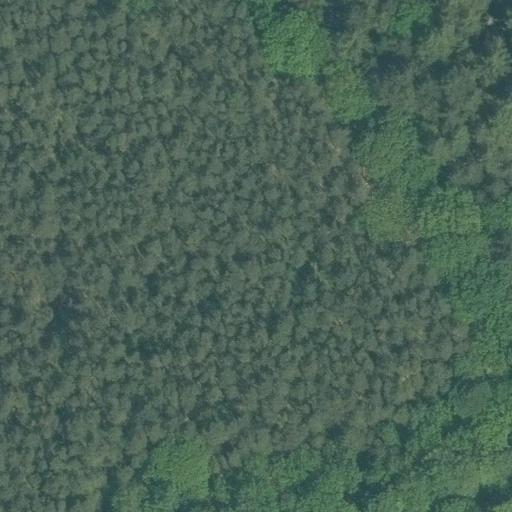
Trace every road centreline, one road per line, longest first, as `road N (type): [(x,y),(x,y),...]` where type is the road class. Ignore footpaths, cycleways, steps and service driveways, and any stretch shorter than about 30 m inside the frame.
road 1 (track): [(273,0),(511,348)]
road 2 (track): [(371,511),(511,454)]
